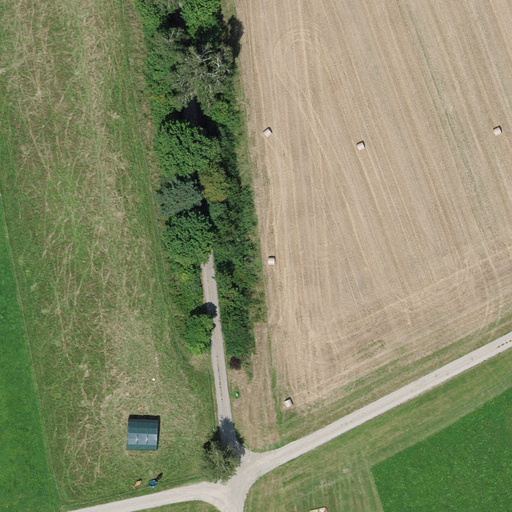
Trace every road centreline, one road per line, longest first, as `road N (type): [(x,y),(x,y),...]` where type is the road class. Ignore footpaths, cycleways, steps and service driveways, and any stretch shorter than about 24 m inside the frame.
road 1 (track): [(236,511),(179,0)]
road 2 (track): [(102,511),(233,485),(511,340)]
